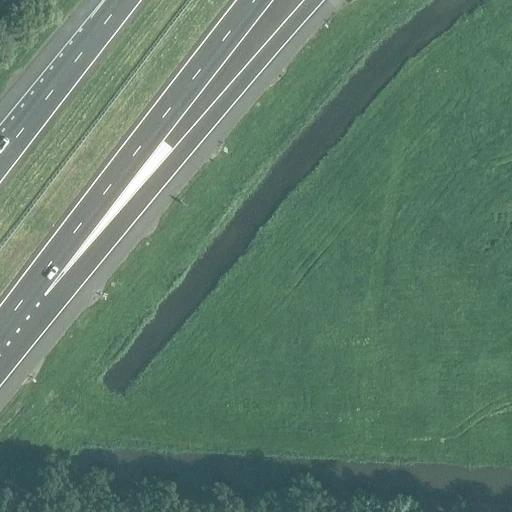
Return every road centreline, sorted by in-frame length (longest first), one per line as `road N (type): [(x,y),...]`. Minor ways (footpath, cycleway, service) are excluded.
road 1 (motorway): [(31,288),(210,119),(315,0)]
road 2 (motorway): [(31,288),(255,0)]
road 3 (motorway): [(121,0),(0,157)]
